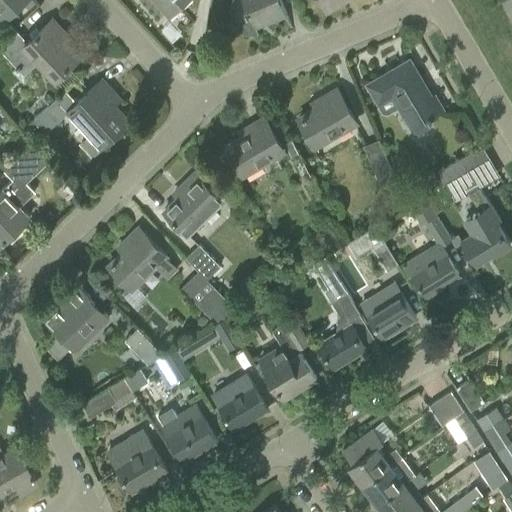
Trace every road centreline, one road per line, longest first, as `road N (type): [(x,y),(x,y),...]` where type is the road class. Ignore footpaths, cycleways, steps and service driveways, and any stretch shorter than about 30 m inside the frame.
road 1 (residential): [(0,306),(196,109)]
road 2 (residential): [(281,449),(511,307)]
road 3 (residential): [(196,109),(237,80),(434,0)]
road 4 (residential): [(83,496),(0,319)]
road 5 (residential): [(511,131),(434,0)]
road 6 (residential): [(196,109),(95,0)]
road 7 (residential): [(178,511),(281,449)]
